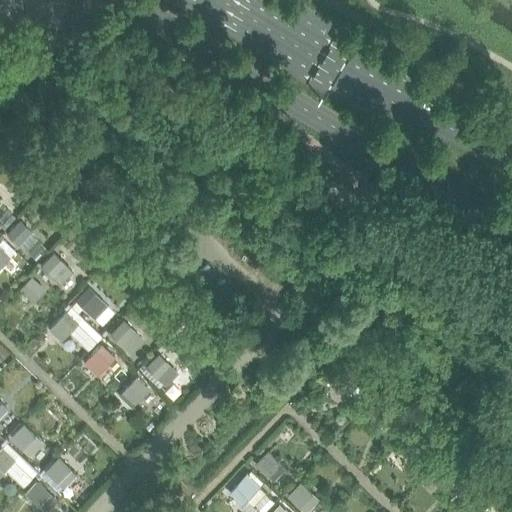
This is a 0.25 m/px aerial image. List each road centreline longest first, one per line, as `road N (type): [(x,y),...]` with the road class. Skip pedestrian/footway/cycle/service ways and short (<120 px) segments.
road 1 (primary): [(126,0),(511,231)]
road 2 (primary): [(511,168),(238,1)]
